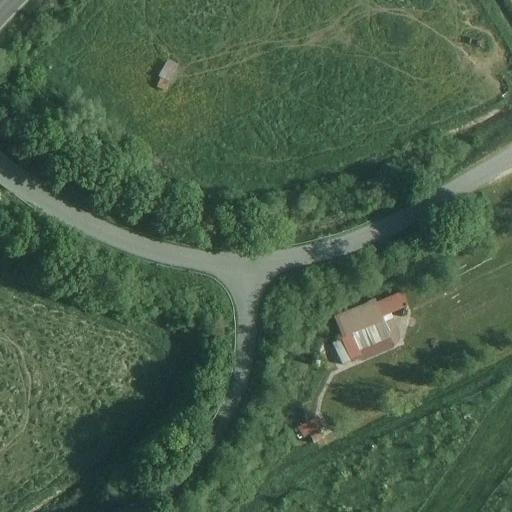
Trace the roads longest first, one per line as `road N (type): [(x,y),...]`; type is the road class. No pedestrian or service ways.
road 1 (unclassified): [(511,157),(377,236),(245,267)]
road 2 (residential): [(134,511),(198,463),(234,405),(247,346),(245,267)]
road 3 (unclassified): [(245,267),(132,245),(48,204),(0,169)]
